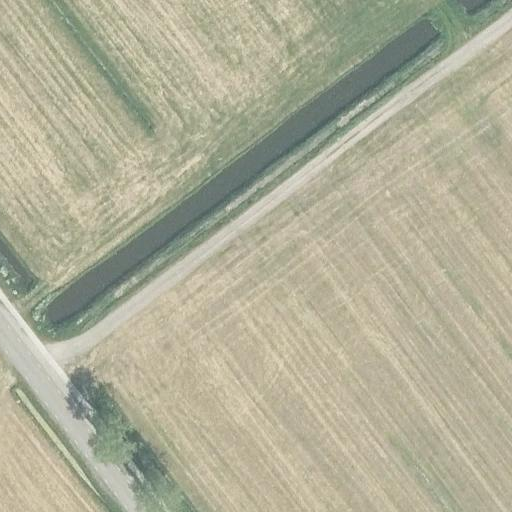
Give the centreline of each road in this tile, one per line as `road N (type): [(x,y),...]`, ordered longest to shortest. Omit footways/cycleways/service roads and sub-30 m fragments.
road 1 (unknown): [(511,2),(46,360)]
road 2 (secondary): [(134,511),(0,338)]
